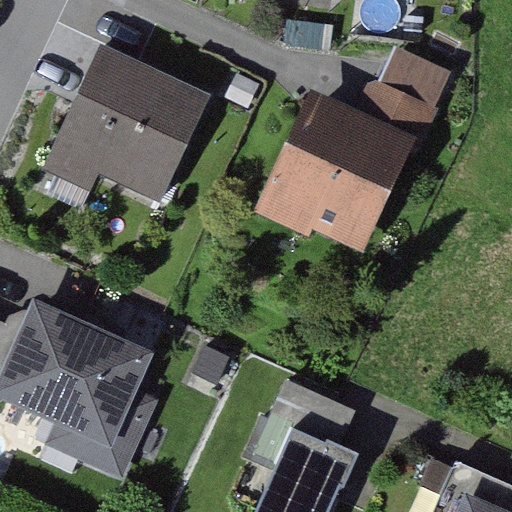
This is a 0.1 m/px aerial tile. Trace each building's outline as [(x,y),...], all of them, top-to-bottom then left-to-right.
[(458,65),(401,43),(376,108),(325,88),(279,207),(386,249),(458,65)] [(233,85),(118,44),(76,160),(191,201),(233,85)] [(193,361),(45,295),(4,388),(71,417),(60,442),(142,478),(193,361)] [(344,511),(381,407),(296,377),(270,453),(298,463),(280,511),(344,511)] [(511,511),(511,501),(474,488),(465,511),(511,511)]
